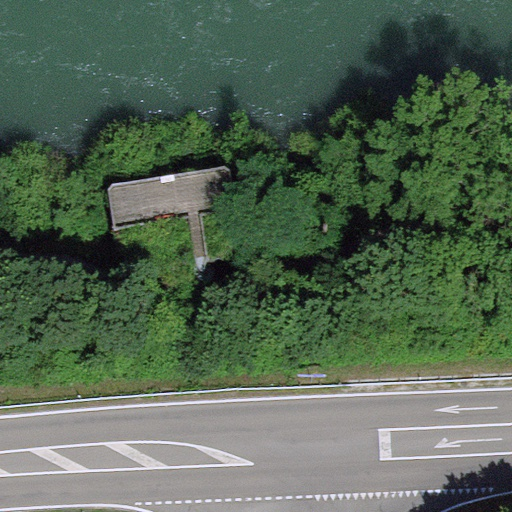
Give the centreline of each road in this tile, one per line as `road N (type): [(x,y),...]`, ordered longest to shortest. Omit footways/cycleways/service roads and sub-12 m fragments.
road 1 (primary): [(303,446),(0,465)]
road 2 (primary): [(511,431),(303,446)]
